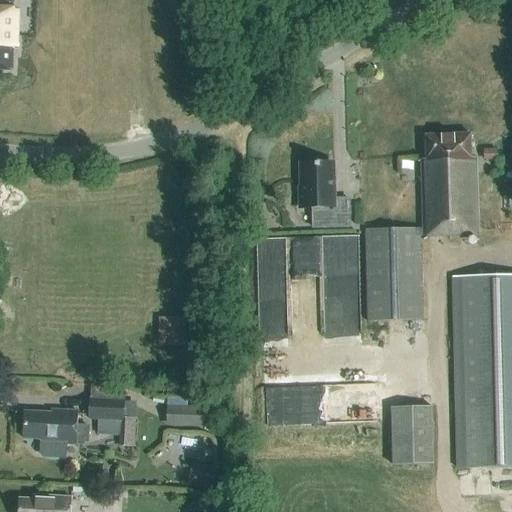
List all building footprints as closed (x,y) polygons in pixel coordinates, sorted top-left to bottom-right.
[(0,9),(0,71),(13,72),(13,50),(17,50),(18,10),(0,9)] [(366,233),(368,324),(422,323),(419,238),(479,236),(477,160),(472,160),(471,135),(426,136),(427,160),(421,160),(423,231),(366,233)] [(497,151),(485,151),(485,162),(498,162),(497,151)] [(302,165),(302,188),(300,188),(301,209),(313,209),(314,229),(350,228),(350,200),(334,200),(334,164),(302,165)] [(511,277),(453,279),(457,469),(511,468),(511,277)] [(160,345),(189,346),(189,316),(160,316),(160,345)] [(164,405),(165,399),(154,397),(153,403),(164,405)] [(121,421),(125,421),(125,419),(126,402),(92,400),(91,420),(99,420),(98,436),(120,437),(121,421)] [(198,408),(167,407),(166,427),(197,428),(198,408)] [(431,407),(392,408),(393,461),(431,461),(431,407)] [(78,441),(89,442),(90,426),(78,426),(79,412),(53,411),(52,414),(26,413),(25,439),(41,440),(41,443),(43,443),(42,455),(45,457),(64,458),(67,455),(67,444),(77,445),(78,441)] [(125,421),(121,421),(120,437),(119,448),(134,449),(136,420),(125,419),(125,421)] [(215,468),(192,464),(188,486),(212,490),(215,468)] [(72,511),(73,499),(37,497),(37,502),(20,501),(19,511),(72,511)]
